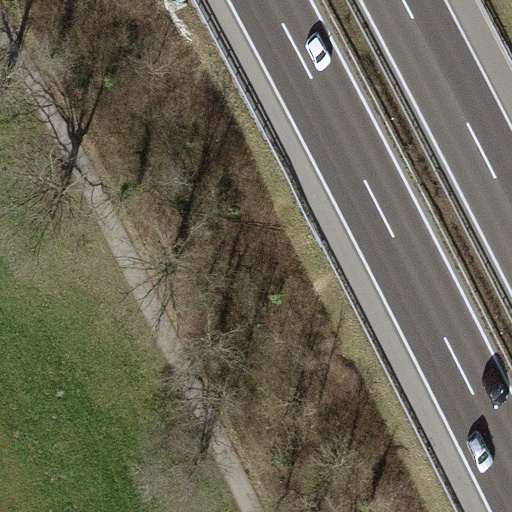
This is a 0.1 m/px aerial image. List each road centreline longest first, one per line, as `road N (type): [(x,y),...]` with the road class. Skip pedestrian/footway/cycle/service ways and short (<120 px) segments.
road 1 (track): [(271,511),(0,38)]
road 2 (motorway): [(269,0),(511,471)]
road 3 (motorway): [(511,207),(405,0)]
